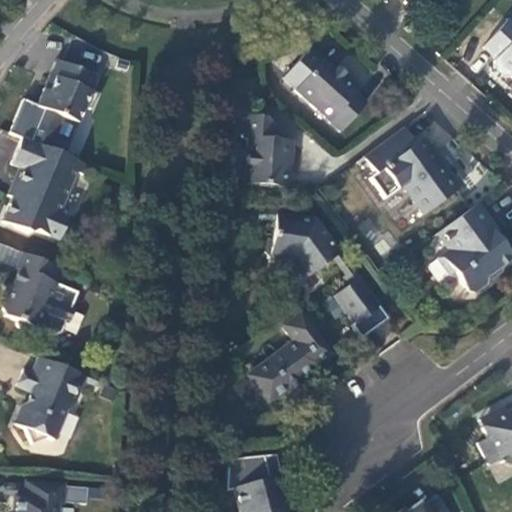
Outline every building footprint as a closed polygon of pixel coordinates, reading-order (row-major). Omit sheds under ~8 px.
[(511,24),(507,20),(482,48),(495,60),(493,61),(493,68),(503,77),(510,77),(511,78),(511,24)] [(55,61),(43,90),(49,92),(60,63),(55,61)] [(345,126),(364,105),(353,94),(358,89),(335,68),(332,71),(320,61),(294,91),(339,131),(345,126)] [(35,124),(28,142),(47,150),(54,131),(60,117),(77,124),(83,108),(90,111),(96,96),(90,93),(96,78),(60,63),(49,92),(43,90),(36,107),(41,109),(35,124)] [(274,140),(275,128),(265,119),(245,117),(243,138),(247,139),(243,185),(283,188),(284,171),(288,172),(291,142),(274,140)] [(402,128),(362,157),(374,174),(368,179),(383,200),(397,190),(405,192),(422,215),(458,189),(439,163),(435,165),(428,156),(421,154),(402,128)] [(83,176),(87,167),(47,150),(28,142),(20,139),(9,165),(22,171),(15,187),(8,189),(6,196),(10,198),(0,223),(28,234),(34,232),(54,240),(60,238),(66,222),(64,216),(58,214),(75,173),(83,176)] [(497,232),(477,204),(435,235),(447,251),(435,259),(448,277),(455,278),(466,293),(473,294),(485,285),(486,278),(511,259),(493,234),(497,232)] [(263,225),(271,235),(271,237),(265,240),(263,253),(267,259),(288,262),(301,279),(331,257),(327,251),(333,247),(314,221),(274,214),(275,208),(254,205),(248,209),(247,217),(251,223),(263,225)] [(347,286),(357,279),(333,247),(327,251),(331,257),(344,275),(341,277),(347,286)] [(57,269),(20,253),(13,268),(17,270),(1,309),(5,317),(16,321),(15,324),(17,327),(28,332),(33,331),(34,328),(36,330),(53,336),(59,334),(76,294),(51,283),(57,269)] [(377,307),(357,279),(347,286),(332,296),(352,324),(350,326),(359,339),(386,319),(377,307)] [(331,355),(299,311),(280,325),(292,341),(246,375),(267,404),(285,390),(287,393),(301,383),(298,381),(317,367),(316,365),(331,355)] [(84,377),(37,357),(31,372),(23,369),(15,387),(30,393),(25,404),(20,405),(12,424),(23,428),(30,445),(46,438),(52,441),(64,411),(71,409),(84,377)] [(511,410),(506,414),(502,407),(487,415),(492,423),(482,429),(487,439),(476,444),(488,465),(498,459),(509,453),(511,454),(511,410)] [(477,421),(482,429),(492,423),(487,415),(477,421)] [(511,466),(511,454),(509,453),(498,459),(500,463),(511,466)] [(279,476),(274,455),(262,457),(268,479),(273,478),(279,476)] [(268,479),(262,457),(226,460),(225,491),(233,490),(239,511),(285,511),(285,510),(289,503),(278,497),(273,478),(268,479)] [(62,487),(26,484),(24,499),(14,498),(12,511),(55,511),(56,503),(60,503),(85,505),(87,489),(62,487)] [(444,511),(433,497),(419,507),(416,503),(404,511),(400,511),(397,511),(444,511)]
